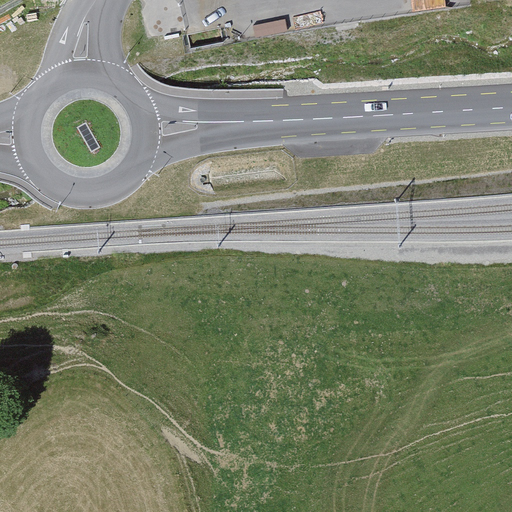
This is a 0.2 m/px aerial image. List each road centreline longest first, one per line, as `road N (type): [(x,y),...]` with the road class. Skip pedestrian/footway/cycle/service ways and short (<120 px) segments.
road 1 (secondary): [(255,122),(511,107)]
road 2 (secondary): [(40,168),(67,189),(89,193),(121,183),(143,157)]
